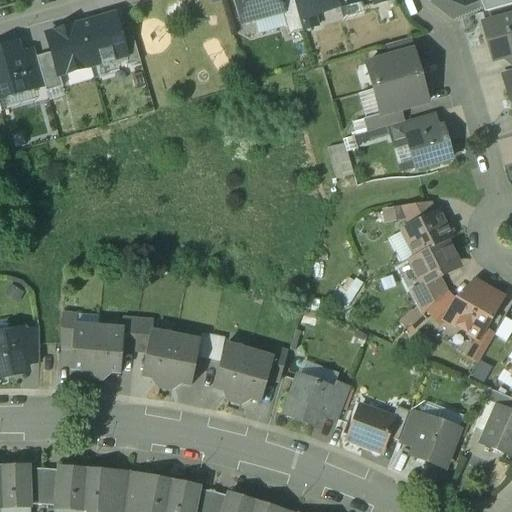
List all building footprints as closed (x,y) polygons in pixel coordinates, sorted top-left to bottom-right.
[(279,0),(233,0),(240,24),(281,13),(283,12),(280,1),(279,0)] [(291,0),(282,0),(280,1),(283,12),(281,13),(287,36),(301,32),(291,0)] [(306,0),(291,0),(301,32),(316,28),(313,16),(311,16),(306,0)] [(335,0),(306,0),(311,16),(313,16),(338,9),(335,0)] [(335,0),(338,9),(368,0),(335,0)] [(511,0),(477,0),(483,13),(511,5),(511,0)] [(511,17),(482,26),(492,61),(509,56),(511,55),(511,17)] [(114,18),(78,27),(89,68),(111,62),(112,66),(126,63),(118,33),(114,18)] [(58,76),(89,68),(78,27),(47,36),(52,54),(58,76)] [(130,30),(118,33),(126,63),(128,67),(139,64),(130,30)] [(407,41),(385,47),(389,58),(411,52),(407,41)] [(16,45),(0,49),(0,99),(29,92),(19,55),(16,45)] [(19,55),(29,92),(44,88),(36,59),(34,51),(19,55)] [(389,58),(365,65),(372,92),(418,78),(411,52),(389,58)] [(52,54),(36,59),(44,88),(45,93),(61,89),(58,76),(52,54)] [(418,78),(372,92),(379,116),(379,118),(398,112),(426,104),(418,78)] [(379,116),(362,121),(366,134),(387,128),(401,124),(398,112),(379,118),(379,116)] [(401,124),(387,128),(389,134),(392,144),(405,140),(405,139),(437,130),(433,115),(401,124)] [(387,128),(366,134),(368,140),(389,134),(387,128)] [(437,130),(405,139),(405,140),(414,170),(450,160),(441,129),(437,130)] [(414,170),(405,140),(392,144),(401,174),(414,170)] [(427,205),(400,209),(410,228),(433,216),(427,205)] [(410,228),(401,232),(414,257),(408,260),(408,261),(450,240),(437,214),(433,216),(410,228)] [(450,240),(408,261),(421,286),(421,287),(437,279),(448,273),(446,270),(457,265),(446,243),(450,241),(450,240)] [(337,300),(349,308),(363,285),(350,277),(337,300)] [(437,279),(421,287),(421,286),(410,292),(421,315),(425,312),(445,293),(437,279)] [(501,300),(474,284),(461,307),(454,303),(443,322),(444,322),(476,341),(477,341),(483,331),(501,300)] [(445,293),(425,312),(439,327),(444,322),(443,322),(454,303),(445,293)] [(75,317),(61,316),(59,346),(71,347),(72,327),(74,327),(75,317)] [(136,322),(121,321),(120,331),(122,331),(121,351),(132,352),(136,322)] [(152,323),(136,322),(132,352),(145,353),(149,333),(150,333),(152,323)] [(74,327),(72,327),(71,347),(69,372),(79,373),(86,381),(93,382),(97,329),(74,327)] [(21,332),(19,332),(25,367),(38,364),(38,329),(21,332)] [(120,331),(97,329),(93,382),(100,383),(108,375),(119,376),(121,351),(122,331),(120,331)] [(21,330),(8,333),(5,337),(0,337),(0,379),(8,378),(11,374),(26,371),(25,367),(19,332),(21,332),(21,330)] [(483,331),(477,341),(476,341),(466,357),(477,364),(493,337),(483,331)] [(150,333),(149,333),(145,353),(140,378),(151,380),(157,389),(163,390),(174,338),(150,333)] [(223,340),(200,335),(198,343),(196,358),(219,363),(223,340)] [(198,343),(174,338),(163,390),(170,392),(179,385),(190,388),(196,358),(198,343)] [(248,353),(224,346),(219,363),(211,390),(221,393),(227,403),(233,405),(248,353)] [(273,350),(270,360),(272,360),(266,380),(277,384),(286,354),(273,350)] [(270,360),(248,353),(233,405),(239,407),(249,401),(259,404),(266,380),(272,360),(270,360)] [(332,391),(296,377),(282,416),(307,426),(309,422),(319,417),(323,419),(323,417),(336,385),(334,385),(332,391)] [(336,385),(323,417),(336,422),(349,390),(336,385)] [(511,408),(511,401),(486,390),(481,401),(496,407),(510,413),(511,408)] [(496,407),(479,445),(510,459),(511,454),(511,414),(510,413),(496,407)] [(391,421),(357,408),(345,440),(380,453),(385,438),(392,421),(391,421)] [(408,413),(396,408),(391,421),(392,421),(385,438),(397,443),(408,413)] [(408,413),(397,443),(414,449),(425,419),(408,413)] [(414,449),(411,457),(443,469),(457,431),(425,419),(414,449)] [(28,469),(0,469),(0,478),(1,510),(30,509),(30,507),(28,471),(28,469)] [(43,470),(28,471),(30,507),(42,507),(43,470)] [(57,472),(43,470),(42,507),(54,508),(57,472)] [(82,511),(86,472),(57,470),(57,472),(54,508),(54,510),(79,511),(82,511)] [(115,475),(86,472),(82,511),(111,511),(114,477),(115,475)] [(124,511),(129,478),(114,477),(111,511),(124,511)] [(136,511),(142,481),(129,478),(124,511),(136,511)] [(165,511),(171,484),(143,479),(142,481),(136,511),(165,511)] [(198,489),(171,484),(165,511),(193,511),(198,491),(198,489)] [(207,511),(212,494),(198,491),(193,511),(207,511)] [(221,511),(225,498),(212,494),(207,511),(221,511)] [(251,511),(253,504),(226,496),(225,498),(221,511),(251,511)]
